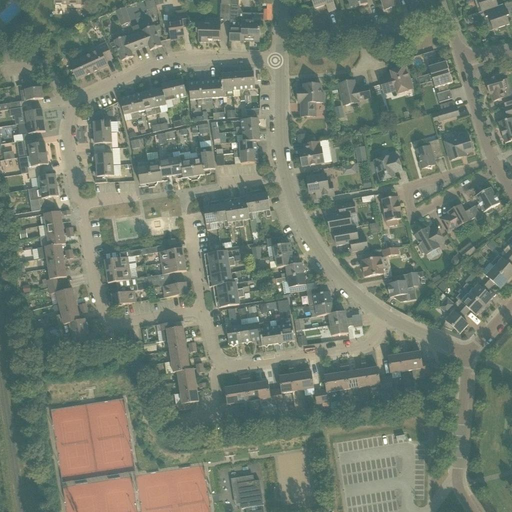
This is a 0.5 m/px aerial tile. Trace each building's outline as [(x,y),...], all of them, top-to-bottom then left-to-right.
[(149,10),(156,9),(154,0),(152,0),(145,2),(145,3),(147,11),(149,10)] [(311,0),(314,10),(326,6),(328,13),(336,10),(332,0),(311,0)] [(348,0),(351,8),(353,8),(352,7),(359,5),(359,7),(368,4),(366,0),(348,0)] [(381,0),(382,1),(385,11),(385,9),(392,7),(392,8),(400,6),(398,0),(381,0)] [(481,13),(484,12),(498,7),(495,0),(464,0),(466,3),(474,1),(479,14),(481,13)] [(503,5),(498,7),(484,12),(486,18),(489,17),(493,31),(499,28),(505,26),(509,25),(507,16),(509,16),(507,10),(505,11),(503,5)] [(231,10),(230,41),(260,42),(260,21),(251,21),(251,15),(242,14),(239,7),(231,7),(231,10)] [(126,8),(116,12),(121,26),(131,23),(126,8)] [(169,23),(171,41),(179,40),(179,38),(184,37),(183,25),(189,25),(187,13),(174,15),(175,22),(169,23)] [(208,41),(220,41),(221,22),(210,22),(210,24),(196,24),(196,33),(198,33),(198,43),(208,43),(208,41)] [(135,37),(140,49),(149,46),(150,51),(162,47),(154,26),(143,31),(144,33),(135,37)] [(114,41),(122,62),(133,57),(132,53),(140,49),(135,37),(127,40),(126,37),(114,41)] [(105,63),(112,59),(105,44),(98,47),(100,52),(70,65),(77,81),(107,67),(105,63)] [(439,94),(437,95),(439,103),(453,99),(450,90),(449,91),(447,85),(452,83),(450,75),(449,75),(447,71),(449,71),(446,62),(441,64),(439,58),(430,61),(431,67),(429,68),(435,89),(438,88),(439,94)] [(413,90),(406,68),(391,72),(392,76),(380,80),(380,79),(379,79),(384,95),(396,91),(397,94),(413,90)] [(245,73),(243,73),(244,97),(249,96),(248,90),(255,89),(254,73),(249,73),(247,71),(245,73)] [(240,102),(244,102),(244,97),(243,73),(238,74),(236,72),(234,74),(232,74),(233,91),(240,91),(241,97),(240,97),(240,102)] [(226,75),(221,75),(221,82),(222,82),(222,92),(223,92),(223,98),(227,98),(227,92),(233,91),(232,74),(230,75),(228,73),(226,75)] [(216,82),(211,82),(212,99),(223,98),(223,92),(222,92),(222,82),(221,82),(221,75),(217,76),(217,80),(216,82)] [(502,81),(501,77),(485,81),(489,92),(491,93),(493,102),(507,97),(502,81)] [(177,82),(172,83),(177,106),(182,105),(180,99),(187,97),(183,81),(181,81),(178,80),(177,82)] [(200,83),(202,106),(206,106),(206,100),(212,99),(211,82),(209,82),(207,80),(205,82),(200,83)] [(370,99),(368,87),(356,89),(354,81),(339,85),(343,107),(359,103),(359,101),(370,99)] [(192,84),(189,84),(190,101),(197,100),(197,106),(202,106),(200,83),(195,83),(193,82),(192,84)] [(161,86),(162,89),(165,102),(166,102),(172,101),(173,107),(177,106),(172,83),(167,84),(165,83),(164,85),(161,86)] [(301,104),(301,117),(316,117),(315,103),(324,103),(324,94),(321,94),(321,85),(303,85),(304,88),(298,88),(298,104),(301,104)] [(42,88),(21,91),(23,102),(20,102),(10,104),(11,110),(32,107),(31,101),(44,99),(42,88)] [(154,91),(152,92),(157,114),(161,113),(160,107),(167,106),(166,102),(165,102),(162,89),(162,90),(158,90),(156,89),(154,91)] [(147,117),(153,115),(157,114),(152,92),(150,92),(148,91),(146,93),(142,94),(145,111),(147,117)] [(136,96),(131,97),(136,119),(140,118),(139,112),(145,111),(142,94),(140,95),(137,93),(136,96)] [(131,114),(132,120),(136,119),(131,97),(126,98),(124,97),(123,99),(120,99),(124,115),(131,114)] [(447,111),(455,109),(453,102),(445,104),(447,111)] [(27,124),(44,121),(42,110),(33,112),(32,107),(11,110),(10,110),(11,117),(22,115),(22,117),(25,119),(26,119),(27,124)] [(440,122),(459,116),(457,108),(455,109),(447,111),(438,114),(440,122)] [(103,116),(102,116),(101,116),(95,116),(95,117),(91,117),(92,124),(92,125),(90,126),(90,129),(94,129),(94,134),(111,133),(111,122),(104,122),(103,116)] [(511,118),(499,123),(501,131),(502,136),(503,136),(505,144),(511,141),(511,118)] [(236,128),(236,132),(259,130),(259,125),(261,123),(258,122),(258,119),(241,121),(242,127),(236,128)] [(34,134),(46,132),(44,121),(27,124),(27,125),(18,126),(20,136),(22,135),(23,142),(35,140),(34,134)] [(200,135),(209,134),(208,125),(198,126),(200,135)] [(260,135),(259,130),(236,132),(232,133),(232,137),(237,137),(242,137),(243,142),(243,143),(256,142),(260,141),(260,139),(262,137),(260,135)] [(165,134),(167,140),(175,139),(173,132),(165,134)] [(111,133),(94,134),(95,139),(91,140),(91,143),(93,143),(93,151),(112,149),(112,144),(111,133)] [(307,142),(305,134),(296,136),(298,144),(307,142)] [(473,152),(472,150),(474,149),(472,144),(470,144),(468,136),(466,136),(464,134),(461,134),(459,136),(458,138),(445,142),(450,161),(467,157),(466,154),(473,152)] [(17,143),(19,158),(47,154),(45,143),(36,145),(35,140),(23,142),(17,143)] [(434,160),(444,158),(439,140),(427,144),(428,148),(417,151),(422,169),(426,168),(431,169),(431,167),(435,166),(434,160)] [(240,150),(233,150),(234,154),(257,152),(257,150),(259,148),(257,146),(256,142),(243,143),(243,142),(239,143),(240,150)] [(300,152),(302,168),(324,164),(332,162),(330,152),(322,153),(321,149),(319,142),(304,145),(305,151),(300,152)] [(202,153),(201,153),(205,176),(210,175),(210,171),(215,170),(212,148),(207,148),(201,149),(202,153)] [(112,149),(93,151),(94,158),(92,158),(92,162),(96,162),(97,167),(114,166),(113,155),(112,149)] [(148,160),(159,159),(158,152),(147,154),(148,160)] [(257,154),(257,152),(234,154),(234,158),(241,158),(241,165),(258,163),(258,158),(259,156),(257,154)] [(173,153),(169,154),(172,177),(177,176),(178,180),(183,179),(180,158),(174,159),(173,153)] [(198,160),(191,161),(195,181),(198,181),(198,178),(199,177),(205,176),(201,153),(197,153),(198,160)] [(47,154),(19,158),(22,175),(28,174),(40,172),(39,167),(49,165),(47,154)] [(165,162),(159,162),(162,182),(168,181),(167,178),(172,177),(169,154),(164,155),(165,162)] [(367,161),(366,154),(356,156),(357,163),(367,161)] [(223,155),(217,156),(218,167),(225,166),(224,155),(223,155)] [(389,157),(374,162),(380,182),(395,178),(394,174),(402,171),(397,155),(389,158),(389,157)] [(191,182),(195,181),(191,161),(185,162),(184,156),(180,156),(180,158),(183,179),(189,178),(191,179),(191,182)] [(155,160),(148,161),(149,167),(152,188),(155,187),(155,185),(156,183),(162,182),(159,162),(159,159),(154,160),(155,160)] [(152,188),(149,167),(142,168),(141,162),(137,163),(141,186),(147,185),(148,186),(149,188),(152,188)] [(360,173),(359,165),(343,165),(343,173),(360,173)] [(107,177),(114,177),(114,176),(121,176),(121,166),(114,167),(114,166),(97,167),(97,172),(93,172),(93,176),(95,176),(96,184),(108,183),(107,177)] [(41,189),(57,186),(56,175),(41,177),(40,172),(28,174),(29,180),(39,178),(41,188),(41,189)] [(316,193),(317,199),(334,196),(332,183),(328,184),(326,176),(307,179),(309,194),(316,193)] [(364,189),(372,188),(370,179),(363,181),(364,189)] [(40,211),(55,209),(54,203),(51,204),(50,198),(59,197),(57,186),(41,189),(41,188),(32,190),(34,201),(38,200),(40,211)] [(491,188),(475,198),(484,213),(486,212),(487,214),(489,215),(493,212),(493,211),(492,208),(500,204),(491,188)] [(261,191),(256,192),(259,212),(266,211),(267,217),(271,217),(267,194),(262,195),(261,191)] [(251,197),(246,197),(250,220),(252,233),(257,232),(255,219),(254,219),(253,213),(259,212),(256,192),(251,193),(251,197)] [(362,198),(363,204),(375,202),(374,196),(362,198)] [(247,220),(250,220),(246,197),(235,199),(240,228),(244,227),(243,221),(247,221),(247,220)] [(398,197),(382,200),(386,222),(402,220),(400,213),(401,212),(400,205),(399,205),(398,197)] [(224,201),(225,205),(228,223),(235,222),(236,228),(240,228),(235,199),(224,201)] [(219,202),(214,203),(217,223),(224,222),(225,228),(226,234),(230,233),(229,227),(228,223),(225,205),(220,206),(219,202)] [(211,224),(217,223),(214,203),(209,203),(209,207),(204,208),(207,231),(212,230),(211,224)] [(330,232),(356,227),(352,228),(350,216),(356,215),(354,203),(338,205),(340,214),(327,216),(330,232)] [(454,230),(469,221),(461,206),(452,211),(453,213),(441,220),(448,233),(454,230)] [(477,222),(482,219),(475,207),(470,210),(477,222)] [(46,226),(62,223),(61,212),(44,215),(46,226)] [(48,237),(64,234),(62,223),(46,226),(48,237)] [(379,223),(369,224),(370,233),(380,232),(379,223)] [(356,227),(330,232),(334,231),(336,246),(351,244),(352,252),(368,250),(366,238),(358,239),(356,227)] [(428,233),(426,230),(415,236),(420,246),(418,247),(421,255),(425,253),(426,256),(439,248),(438,245),(444,242),(436,228),(428,233)] [(28,239),(26,230),(19,232),(21,240),(28,239)] [(46,248),(62,246),(66,245),(64,234),(48,237),(49,247),(46,248)] [(269,259),(292,255),(292,253),(293,251),(291,249),(290,244),(283,246),(281,238),(266,240),(268,248),(268,254),(269,259)] [(23,252),(22,246),(27,245),(26,239),(16,241),(17,246),(16,246),(18,253),(23,252)] [(383,243),(384,251),(391,249),(390,242),(383,243)] [(487,247),(492,251),(496,246),(491,242),(487,247)] [(503,252),(511,259),(511,244),(510,243),(503,252)] [(476,250),(472,245),(466,250),(471,255),(476,250)] [(47,259),(64,257),(62,246),(46,248),(47,259)] [(399,255),(398,248),(391,249),(384,251),(382,251),(384,258),(399,255)] [(185,261),(183,249),(160,253),(162,264),(185,261)] [(204,255),(206,267),(235,262),(234,259),(227,260),(226,252),(204,255)] [(511,267),(508,265),(511,260),(511,259),(503,252),(499,256),(502,259),(494,268),(510,282),(511,279),(511,267)] [(292,255),(269,259),(270,263),(276,262),(277,269),(286,267),(290,267),(290,266),(294,265),(293,264),(295,262),(293,260),(292,255)] [(456,266),(459,259),(454,256),(451,264),(456,266)] [(49,270),(65,267),(64,257),(47,259),(49,270)] [(106,272),(129,269),(128,258),(105,261),(106,272)] [(362,261),(365,278),(384,275),(381,258),(362,261)] [(185,261),(162,264),(164,275),(187,272),(185,261)] [(235,266),(235,262),(206,267),(208,277),(230,273),(229,267),(235,266)] [(290,267),(286,267),(287,274),(281,274),(282,278),(304,275),(304,273),(306,271),(303,269),(303,264),(294,265),(290,266),(290,267)] [(59,279),(67,278),(65,267),(49,270),(50,280),(47,281),(48,288),(61,285),(59,279)] [(483,273),(479,278),(488,287),(492,282),(500,289),(500,290),(503,287),(504,288),(510,282),(494,268),(486,276),(483,273)] [(106,272),(108,284),(131,280),(129,269),(106,272)] [(209,288),(213,287),(236,284),(238,283),(237,279),(231,280),(230,273),(208,277),(209,288)] [(390,298),(395,297),(396,300),(400,303),(407,302),(406,295),(408,295),(407,289),(419,286),(418,280),(416,273),(408,275),(409,281),(406,282),(388,285),(388,289),(389,295),(390,295),(390,298)] [(304,275),(282,278),(282,279),(276,280),(277,284),(288,282),(289,289),(290,294),(298,293),(298,287),(306,286),(305,281),(307,279),(305,277),(304,275)] [(484,291),(488,287),(479,278),(472,286),(466,285),(463,288),(486,309),(491,303),(490,301),(493,298),(492,298),(484,291)] [(163,287),(165,299),(188,295),(186,284),(163,287)] [(213,287),(215,298),(243,293),(243,289),(237,290),(236,284),(213,287)] [(59,304),(75,300),(73,289),(62,292),(61,285),(48,288),(50,295),(56,294),(59,304)] [(458,301),(455,305),(464,313),(468,309),(476,316),(476,317),(479,314),(480,315),(486,309),(463,288),(464,290),(455,299),(458,301)] [(320,289),(310,291),(307,291),(308,296),(308,303),(309,307),(332,304),(332,302),(333,300),(331,298),(330,293),(321,294),(320,289)] [(135,292),(112,295),(113,307),(137,303),(135,292)] [(244,297),(243,293),(215,298),(217,309),(239,305),(238,298),(244,297)] [(443,303),(448,298),(443,294),(440,298),(439,299),(443,303)] [(460,318),(464,313),(455,305),(448,298),(443,303),(438,308),(447,315),(448,314),(450,316),(445,322),(443,328),(452,332),(452,331),(454,329),(460,334),(459,334),(460,335),(468,325),(460,318)] [(75,300),(59,304),(61,314),(78,310),(75,300)] [(278,312),(290,311),(289,301),(278,301),(278,312)] [(317,317),(329,316),(331,315),(333,314),(333,310),(334,307),(332,306),(332,304),(309,307),(310,313),(311,318),(317,317)] [(80,321),(78,310),(61,314),(64,325),(80,321)] [(331,315),(329,316),(330,326),(353,322),(352,319),(348,319),(346,318),(345,312),(333,314),(331,315)] [(353,316),(354,327),(363,326),(361,315),(353,316)] [(285,320),(280,321),(284,343),(286,343),(288,345),(290,343),(295,342),(291,319),(285,320)] [(80,321),(64,325),(61,326),(64,337),(71,335),(88,331),(85,320),(80,321)] [(305,330),(304,320),(296,321),(298,331),(305,330)] [(236,345),(240,344),(237,321),(233,322),(234,328),(227,329),(229,346),(232,346),(234,347),(236,345)] [(241,321),(237,321),(240,344),(245,344),(247,345),(249,343),(251,343),(248,326),(242,327),(241,321)] [(277,327),(271,328),(273,345),(278,344),(280,346),(282,344),(284,343),(280,321),(276,321),(277,327)] [(330,326),(332,337),(349,334),(348,329),(349,327),(354,326),(353,322),(330,326)] [(174,329),(173,323),(160,325),(162,331),(167,330),(169,341),(185,338),(183,328),(174,329)] [(263,323),(259,324),(263,347),(265,346),(267,348),(268,346),(273,345),(271,328),(264,329),(263,323)] [(259,347),(263,347),(259,324),(248,326),(251,343),(256,342),(258,343),(259,347)] [(71,335),(74,345),(90,341),(88,331),(71,335)] [(187,349),(185,338),(169,341),(170,351),(187,349)] [(172,362),(188,359),(187,349),(170,351),(172,362)] [(420,352),(410,354),(412,371),(422,369),(423,375),(430,374),(427,360),(422,361),(420,352)] [(410,354),(399,356),(401,373),(412,371),(410,354)] [(390,374),(401,373),(399,356),(388,357),(390,374)] [(190,370),(188,359),(172,362),(174,373),(190,370)] [(380,379),(378,368),(367,370),(370,387),(380,385),(381,392),(387,391),(385,378),(380,379)] [(194,370),(190,370),(174,373),(174,374),(177,373),(178,383),(196,380),(194,370)] [(356,372),(359,388),(370,387),(367,370),(356,372)] [(301,374),(303,391),(314,389),(312,372),(301,374)] [(345,373),(348,390),(359,388),(356,372),(345,373)] [(348,390),(345,373),(335,375),(337,392),(348,390)] [(290,376),(293,393),(303,391),(301,374),(290,376)] [(337,392),(335,375),(324,377),(326,390),(320,390),(322,404),(328,403),(327,394),(337,392)] [(293,393),(290,376),(279,377),(281,390),(275,391),(277,404),(283,403),(282,394),(293,393)] [(197,391),(196,380),(178,383),(180,394),(197,391)] [(257,384),(260,401),(271,399),(272,404),(277,404),(275,391),(270,392),(268,382),(257,384)] [(247,385),(249,402),(260,401),(257,384),(247,385)] [(236,387),(238,404),(249,402),(247,385),(236,387)] [(228,406),(230,405),(238,404),(236,387),(225,389),(226,398),(221,399),(223,412),(229,411),(228,406)] [(197,391),(180,394),(182,405),(177,406),(178,412),(191,409),(190,404),(199,402),(197,391)] [(417,400),(416,393),(408,394),(409,401),(417,400)] [(260,481),(254,482),(238,484),(241,506),(242,510),(246,509),(246,511),(263,511),(263,506),(264,506),(260,481)]
